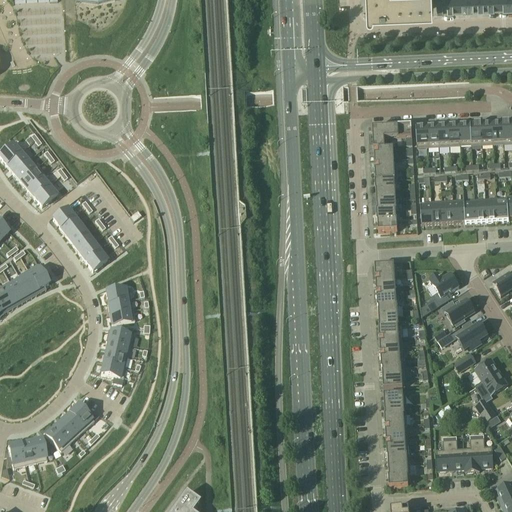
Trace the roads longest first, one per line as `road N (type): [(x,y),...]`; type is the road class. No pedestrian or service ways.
road 1 (primary): [(288,74),(309,511)]
road 2 (primary): [(336,511),(316,82)]
road 3 (secondary): [(132,511),(175,437),(185,365),(177,217),(123,118)]
road 4 (secondary): [(103,134),(130,155),(163,210),(176,346),(164,420),(105,511)]
road 5 (residential): [(0,188),(81,284),(92,315),(74,384),(37,420),(0,427)]
road 6 (residential): [(361,257),(354,113),(511,100)]
road 7 (residential): [(376,504),(361,257)]
road 8 (tertiary): [(511,57),(315,67)]
road 9 (tertiary): [(316,82),(511,72)]
road 10 (residential): [(511,21),(359,28),(352,0)]
